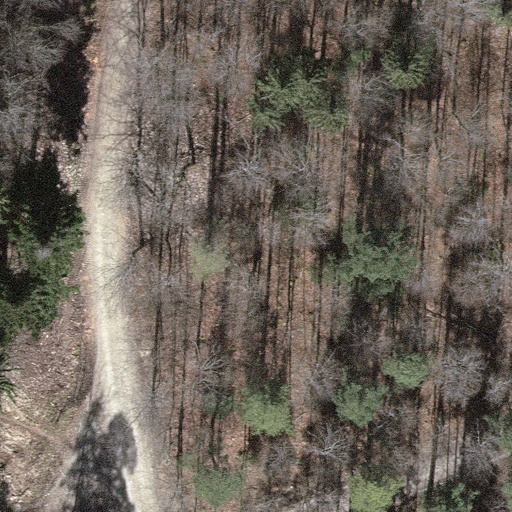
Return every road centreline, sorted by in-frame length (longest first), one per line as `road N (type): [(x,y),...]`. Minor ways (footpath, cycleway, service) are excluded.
road 1 (track): [(131,0),(105,233),(119,400)]
road 2 (track): [(350,511),(511,436)]
road 3 (track): [(69,511),(119,400)]
